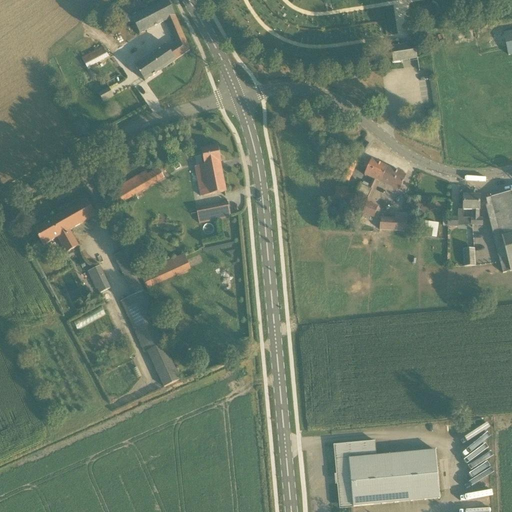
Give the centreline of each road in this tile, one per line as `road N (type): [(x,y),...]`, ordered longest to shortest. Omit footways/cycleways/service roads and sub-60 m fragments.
road 1 (secondary): [(291,511),(261,192),(237,97)]
road 2 (unclassified): [(237,97),(301,89),(433,169),(461,175),(511,168)]
road 3 (unclassified): [(0,204),(135,127),(237,97)]
